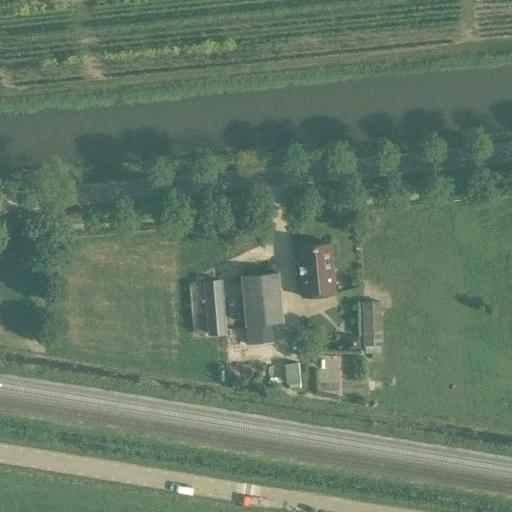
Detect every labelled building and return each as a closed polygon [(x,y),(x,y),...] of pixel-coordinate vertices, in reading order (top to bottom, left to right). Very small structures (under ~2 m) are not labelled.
[(329,243),(296,246),(301,297),(334,293),(329,243)] [(243,324),(245,345),(273,342),(271,321),(282,320),(278,270),(239,274),(243,324)] [(221,281),(204,283),(208,337),(225,335),(221,281)] [(364,346),(380,345),(378,301),(362,302),(364,346)] [(346,349),(358,348),(358,336),(351,337),(346,341),(346,349)] [(299,381),(297,362),(283,364),(285,383),(299,381)]
